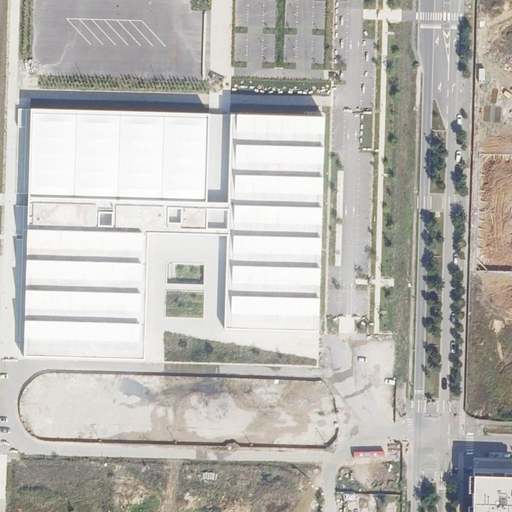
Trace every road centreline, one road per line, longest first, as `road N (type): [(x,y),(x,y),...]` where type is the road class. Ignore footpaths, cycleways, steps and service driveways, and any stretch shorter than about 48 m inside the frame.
road 1 (secondary): [(443,443),(456,0)]
road 2 (secondary): [(427,0),(418,443)]
